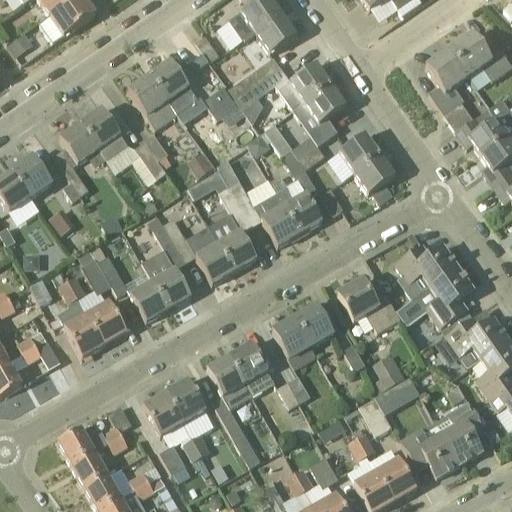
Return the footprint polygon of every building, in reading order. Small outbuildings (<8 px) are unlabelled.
[(17,0),(24,9),(34,2),(37,0),(17,0)] [(77,0),(37,0),(34,2),(48,21),(77,0)] [(80,0),(77,0),(48,21),(39,27),(53,48),(94,20),(80,0)] [(254,39),(280,20),(265,0),(264,0),(261,2),(259,0),(241,0),(238,2),(246,13),(239,17),(240,18),(229,26),(243,46),(254,39)] [(414,0),(358,0),(368,15),(371,13),(387,2),(396,15),(416,1),(414,0)] [(295,42),(280,20),(254,39),(269,60),(295,42)] [(32,51),(24,39),(7,50),(16,62),(32,51)] [(511,72),(497,52),(486,60),(471,39),(449,55),(468,82),(481,73),(491,88),(511,73),(511,72)] [(217,62),(204,42),(194,49),(201,60),(207,68),(208,69),(217,62)] [(468,82),(449,55),(424,72),(438,93),(427,100),(442,121),(454,138),(472,125),(460,109),(464,106),(454,92),(468,82)] [(201,60),(189,68),(195,77),(207,68),(201,60)] [(234,105),(248,96),(279,73),(272,63),(240,85),(241,86),(227,95),(234,105)] [(148,81),(166,107),(187,92),(168,66),(148,81)] [(254,105),(274,92),(292,117),(329,91),(314,70),(289,87),(279,73),(248,96),(254,105)] [(165,107),(166,107),(148,81),(126,96),(155,136),(176,121),(165,107)] [(329,91),(292,117),(299,127),(310,120),(318,130),(344,112),(329,91)] [(212,100),(202,107),(216,127),(226,119),(212,100)] [(479,161),(511,137),(511,120),(502,105),(472,125),(454,138),(465,155),(471,151),(479,161)] [(97,155),(105,167),(126,152),(100,115),(79,129),(97,155)] [(76,170),(87,162),(97,155),(79,129),(58,144),(64,154),(52,163),(80,202),(88,197),(71,173),(76,170)] [(324,160),(342,146),(335,137),(317,151),(324,160)] [(511,137),(479,161),(486,172),(480,176),(492,193),(511,178),(511,137)] [(260,140),(246,150),(256,164),(270,154),(260,140)] [(352,180),(379,161),(364,140),(337,158),(352,180)] [(144,148),(157,167),(165,162),(167,160),(153,141),(144,148)] [(310,142),(290,156),(297,166),(317,152),(310,142)] [(144,148),(134,155),(156,186),(165,179),(163,175),(157,167),(144,148)] [(317,152),(297,166),(304,176),(324,163),(317,152)] [(297,166),(290,156),(280,163),(293,184),(304,176),(297,166)] [(201,159),(187,169),(198,184),(212,174),(201,159)] [(379,161),(352,180),(367,201),(393,182),(379,161)] [(171,170),(165,162),(157,167),(163,175),(171,170)] [(49,188),(32,163),(10,178),(28,203),(49,188)] [(0,207),(7,218),(28,203),(10,178),(0,184),(0,207)] [(511,178),(492,193),(503,210),(509,206),(511,209),(511,178)] [(218,199),(228,193),(221,181),(211,187),(218,199)] [(228,193),(248,228),(258,222),(276,253),(298,240),(275,200),(253,212),(238,187),(228,193)] [(62,195),(71,208),(79,203),(70,189),(62,195)] [(379,210),(392,201),(384,190),(371,199),(379,210)] [(216,250),(232,278),(255,265),(237,234),(248,228),(228,193),(218,199),(217,199),(229,220),(207,233),(211,239),(210,240),(216,250)] [(305,200),(293,206),(286,193),(275,200),(298,240),(320,227),(305,200)] [(329,195),(319,201),(331,222),(341,215),(329,195)] [(152,207),(142,213),(147,220),(157,214),(152,207)] [(60,213),(48,223),(60,238),(72,229),(60,213)] [(152,237),(162,231),(157,222),(147,228),(152,237)] [(162,231),(181,264),(192,258),(173,225),(162,231)] [(181,264),(162,231),(152,237),(163,257),(140,270),(151,287),(151,288),(166,316),(189,303),(171,270),(181,264)] [(7,234),(0,237),(0,242),(6,253),(14,247),(7,234)] [(194,263),(210,291),(232,278),(216,250),(194,263)] [(98,252),(90,257),(94,264),(96,268),(105,263),(98,252)] [(457,275),(441,253),(422,266),(415,255),(394,270),(408,290),(420,282),(429,295),(457,275)] [(77,262),(82,271),(94,264),(89,255),(80,260),(77,262)] [(97,268),(116,303),(127,296),(107,262),(97,268)] [(80,272),(96,301),(111,293),(94,264),(82,271),(80,272)] [(472,296),(457,275),(429,295),(413,306),(423,312),(428,320),(439,336),(467,317),(458,305),(472,296)] [(59,278),(50,283),(55,292),(64,287),(59,278)] [(76,283),(66,288),(76,305),(85,300),(76,283)] [(37,309),(49,303),(40,284),(28,289),(37,309)] [(373,308),(361,286),(336,299),(352,327),(365,320),(376,339),(400,325),(386,300),(373,308)] [(76,305),(66,288),(57,293),(67,311),(76,305)] [(151,288),(128,300),(144,328),(166,316),(151,288)] [(0,311),(9,307),(3,296),(0,298),(0,311)] [(9,307),(0,311),(0,323),(1,324),(15,317),(9,307)] [(85,321),(103,352),(125,339),(108,308),(85,321)] [(316,311),(293,324),(309,352),(332,339),(316,311)] [(85,321),(62,334),(80,365),(103,352),(85,321)] [(293,324),(271,337),(286,364),(309,352),(293,324)] [(471,355),(478,366),(507,346),(492,325),(474,338),(466,327),(433,350),(449,371),(460,363),(460,361),(471,355)] [(40,337),(30,343),(35,353),(46,347),(40,337)] [(21,361),(35,353),(30,343),(15,350),(21,361)] [(511,375),(511,353),(507,346),(478,366),(488,379),(476,387),(490,407),(511,392),(504,381),(511,375)] [(46,347),(35,353),(40,363),(48,376),(59,369),(46,347)] [(266,376),(250,349),(228,362),(252,402),(273,390),(266,376)] [(352,351),(341,357),(354,378),(364,371),(352,351)] [(26,370),(40,363),(35,353),(21,361),(26,370)] [(391,359),(372,371),(380,384),(386,394),(405,383),(391,359)] [(252,402),(228,362),(205,375),(221,402),(211,408),(234,447),(244,440),(229,415),(252,402)] [(0,403),(20,392),(13,378),(7,368),(0,372),(0,403)] [(418,393),(433,384),(427,374),(412,382),(418,393)] [(297,382),(287,388),(299,409),(309,403),(297,382)] [(186,386),(164,399),(182,429),(204,417),(186,386)] [(299,409),(287,388),(276,394),(288,416),(299,409)] [(458,392),(446,398),(453,410),(464,403),(458,392)] [(511,393),(511,392),(490,407),(498,418),(505,414),(511,423),(511,393)] [(401,411),(391,394),(373,404),(383,421),(401,411)] [(164,399),(141,411),(159,442),(182,429),(164,399)] [(373,404),(357,413),(375,443),(391,434),(373,404)] [(484,437),(467,409),(434,428),(458,471),(481,458),(472,444),(484,437)] [(93,458),(107,451),(121,442),(119,438),(130,431),(120,413),(107,420),(115,435),(102,441),(101,439),(86,447),(80,435),(56,448),(70,471),(93,458)] [(338,426),(328,431),(334,442),(344,437),(338,426)] [(458,471),(434,428),(399,448),(415,477),(427,470),(435,484),(458,471)] [(485,437),(492,449),(500,444),(493,432),(485,437)] [(375,457),(365,439),(356,444),(366,462),(375,457)] [(199,441),(190,446),(201,463),(209,458),(199,441)] [(121,442),(107,451),(112,460),(126,452),(121,442)] [(366,462),(356,444),(347,449),(357,467),(366,462)] [(201,463),(190,446),(182,450),(192,468),(201,463)] [(172,452),(159,459),(170,480),(184,472),(172,452)] [(70,471),(83,495),(106,481),(93,458),(70,471)] [(210,478),(205,471),(201,463),(192,468),(197,476),(200,474),(204,481),(210,478)] [(338,486),(324,463),(308,472),(321,495),(338,486)] [(376,477),(393,508),(415,496),(397,465),(376,477)] [(229,483),(219,467),(209,473),(219,489),(229,483)] [(117,475),(106,481),(83,495),(92,511),(106,511),(119,505),(119,504),(130,498),(117,475)] [(303,475),(294,480),(304,498),(313,492),(303,475)] [(154,485),(148,476),(142,479),(147,488),(147,489),(154,485)] [(376,477),(352,491),(364,511),(386,511),(393,508),(376,477)] [(147,488),(142,479),(142,478),(128,486),(133,497),(147,488)] [(295,503),(304,498),(294,480),(284,485),(294,501),(295,503)] [(160,484),(148,490),(153,497),(164,491),(160,484)] [(265,504),(270,511),(283,511),(282,508),(284,507),(271,485),(259,493),(265,504)] [(153,498),(153,497),(148,490),(147,489),(147,488),(133,497),(139,506),(153,498)] [(341,511),(335,500),(313,511),(341,511)]
